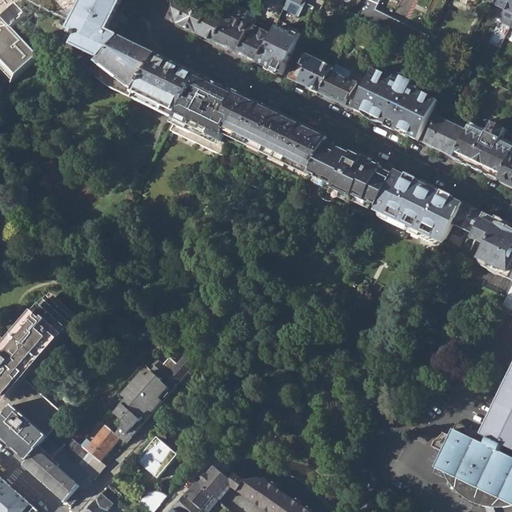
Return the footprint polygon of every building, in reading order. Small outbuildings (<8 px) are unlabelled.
[(0,0),(0,67),(11,80),(34,59),(8,31),(27,14),(21,7),(23,0),(29,0),(73,22),(69,31),(74,34),(73,37),(77,39),(72,47),(99,61),(120,37),(108,30),(123,0),(0,0)] [(173,0),(178,24),(216,43),(231,13),(222,8),(218,15),(187,0),(173,0)] [(287,0),(283,10),(299,17),(306,3),(303,1),(303,0),(287,0)] [(391,32),(426,49),(431,37),(377,11),(382,0),(366,0),(359,16),(391,32)] [(511,0),(491,0),(490,3),(504,9),(500,17),(502,23),(510,27),(511,22),(511,0)] [(231,13),(216,43),(239,54),(257,17),(258,15),(251,12),(249,13),(239,8),(238,9),(234,8),(231,13)] [(428,30),(433,33),(440,18),(435,15),(428,30)] [(239,54),(259,63),(276,25),(257,17),(239,54)] [(276,25),(259,63),(282,75),(294,49),(301,34),(293,30),(292,33),(276,25)] [(112,88),(131,98),(157,54),(120,37),(99,61),(88,73),(112,88)] [(131,98),(175,120),(199,74),(157,54),(131,98)] [(290,78),(321,93),(332,71),(333,67),(307,54),(302,65),(297,63),(290,78)] [(333,67),(332,71),(357,83),(360,78),(355,75),(357,73),(336,63),(333,67)] [(459,74),(488,87),(492,80),(486,78),(463,67),(459,74)] [(426,94),(373,69),(361,94),(354,109),(389,126),(418,140),(443,91),(431,85),(426,94)] [(355,88),(357,83),(332,71),(321,93),(354,109),(361,94),(357,92),(354,91),(355,88)] [(170,129),(226,156),(228,114),(226,113),(235,93),(199,74),(175,120),(170,129)] [(226,161),(300,198),(306,187),(329,138),(235,93),(226,113),(228,114),(226,156),(226,161)] [(425,144),(454,158),(462,144),(467,132),(438,118),(425,144)] [(508,143),(509,141),(502,138),(504,135),(508,126),(493,119),(489,127),(487,131),(471,123),(467,132),(462,144),(454,158),(492,176),(508,143)] [(489,127),(473,120),(471,123),(487,131),(489,127)] [(356,211),(372,220),(376,212),(377,209),(396,171),(329,138),(306,187),(313,190),(315,198),(322,207),(326,209),(335,210),(345,207),(348,208),(347,212),(350,216),(353,216),(356,211)] [(501,181),(509,165),(511,157),(511,145),(508,143),(492,176),(501,181)] [(511,157),(509,165),(501,181),(511,185),(511,157)] [(376,212),(445,244),(446,242),(449,236),(452,231),(454,226),(465,205),(455,200),(450,198),(415,180),(396,171),(377,209),(376,212)] [(475,236),(485,214),(465,205),(454,226),(475,236)] [(511,227),(485,214),(475,236),(473,239),(487,246),(482,257),(482,263),(485,269),(491,272),(494,275),(505,277),(511,280),(511,227)] [(508,317),(511,309),(511,289),(510,289),(499,312),(508,317)] [(0,437),(27,462),(37,450),(47,438),(57,427),(63,421),(67,417),(77,405),(33,366),(74,320),(50,299),(10,345),(0,336),(0,437)] [(137,339),(142,343),(148,336),(154,341),(159,336),(149,326),(137,339)] [(174,391),(194,368),(185,360),(179,367),(170,360),(163,368),(157,362),(150,369),(174,391)] [(127,444),(174,391),(150,369),(143,364),(110,401),(104,396),(99,402),(119,416),(122,420),(123,424),(122,428),(117,435),(121,439),(127,444)] [(511,375),(483,436),(504,446),(511,449),(511,375)] [(57,427),(68,437),(74,430),(63,421),(57,427)] [(511,458),(501,453),(504,446),(483,436),(457,424),(436,467),(435,468),(444,472),(453,489),(466,500),(476,505),(485,507),(487,508),(492,508),(494,508),(505,507),(511,505),(511,458)] [(57,427),(47,438),(91,474),(101,463),(83,448),(68,437),(57,427)] [(83,448),(101,463),(121,439),(117,435),(108,428),(92,446),(88,442),(83,448)] [(138,461),(159,479),(179,456),(158,438),(138,461)] [(80,487),(37,450),(27,462),(24,465),(66,503),(78,489),(80,487)] [(97,479),(107,467),(101,463),(91,474),(97,479)] [(214,497),(217,499),(225,489),(222,486),(228,479),(216,468),(201,485),(214,497)] [(0,475),(0,511),(26,511),(33,505),(0,475)] [(310,511),(271,485),(270,485),(262,479),(246,481),(238,476),(232,482),(229,486),(232,488),(265,511),(310,511)] [(220,502),(232,488),(229,486),(232,482),(228,479),(222,486),(225,489),(217,499),(220,502)] [(214,497),(201,485),(198,482),(186,496),(203,510),(214,497)] [(72,508),(84,494),(78,489),(66,503),(72,508)] [(137,500),(150,511),(154,511),(159,506),(168,497),(160,494),(154,493),(145,494),(137,500)] [(87,511),(115,511),(117,508),(102,495),(87,511)] [(178,511),(201,511),(203,510),(186,496),(174,509),(178,511)]
